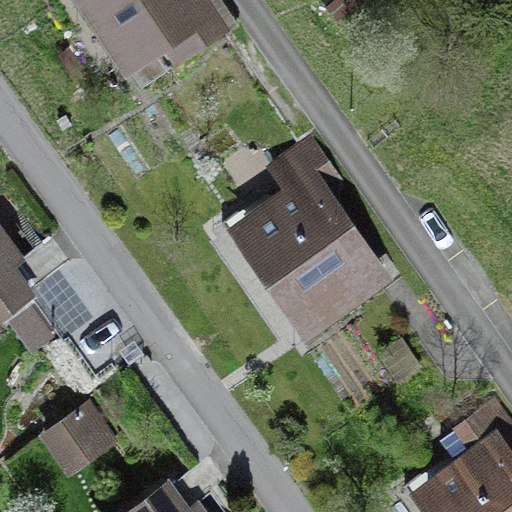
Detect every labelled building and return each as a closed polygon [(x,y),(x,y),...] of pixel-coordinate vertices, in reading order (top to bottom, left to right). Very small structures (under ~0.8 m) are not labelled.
[(178,0),(84,0),(143,87),(224,33),(202,0),(195,0),(184,7),(178,0)] [(285,185),(239,219),(317,325),(393,269),(298,141),(268,163),(285,185)] [(0,335),(49,300),(0,231),(0,335)] [(89,394),(39,431),(65,466),(115,429),(89,394)] [(511,511),(511,450),(491,423),(413,483),(435,511),(511,511)] [(205,511),(177,473),(123,511),(205,511)]
